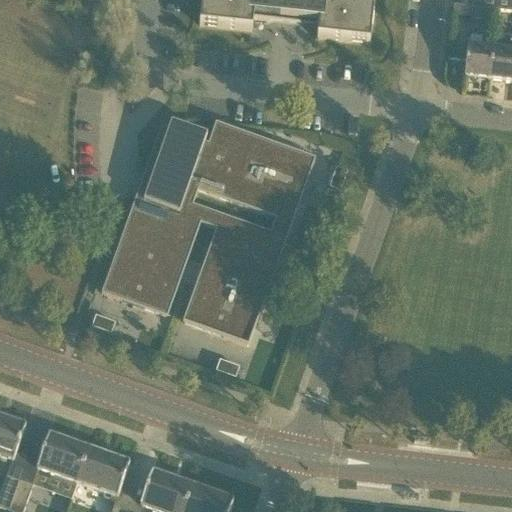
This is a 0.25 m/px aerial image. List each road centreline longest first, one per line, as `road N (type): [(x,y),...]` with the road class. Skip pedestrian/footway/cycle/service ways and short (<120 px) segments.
road 1 (residential): [(296,456),(417,113)]
road 2 (tertiary): [(296,456),(0,356)]
road 3 (tertiary): [(511,481),(296,456)]
